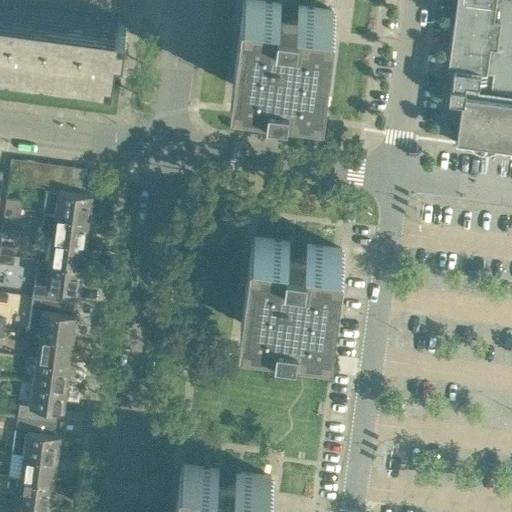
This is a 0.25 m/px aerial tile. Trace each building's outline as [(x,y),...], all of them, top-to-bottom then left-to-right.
[(332,23),(333,9),(261,0),(246,0),(245,11),(249,12),(242,72),(237,71),(235,85),(323,96),(324,82),(320,82),(328,22),(332,23)] [(511,0),(456,0),(449,62),(455,63),(452,79),(451,79),(449,93),(462,95),(456,142),(511,149),(511,0)] [(0,56),(6,57),(5,59),(8,59),(8,57),(40,62),(40,64),(43,64),(43,62),(76,66),(76,68),(77,68),(78,66),(110,71),(110,72),(112,73),(119,21),(0,5),(0,56)] [(22,181),(25,158),(12,157),(9,180),(22,181)] [(33,183),(37,160),(25,158),(22,181),(33,183)] [(49,162),(37,160),(33,183),(46,185),(49,162)] [(59,186),(62,163),(49,162),(46,185),(47,185),(59,186)] [(72,188),(75,165),(62,163),(59,186),(72,188)] [(84,189),(85,181),(87,167),(75,165),(72,188),(84,189)] [(72,188),(59,186),(47,185),(44,210),(89,215),(93,190),(84,189),(72,188)] [(22,198),(7,196),(6,204),(21,206),(22,198)] [(20,215),(21,206),(6,204),(4,213),(20,215)] [(86,239),(89,215),(44,210),(42,233),(53,234),(86,239)] [(83,263),(86,239),(53,234),(50,258),(83,263)] [(341,261),(342,248),(256,236),(254,250),(259,250),(251,310),(246,309),(244,323),(331,335),(333,321),(328,321),(336,261),(341,261)] [(0,251),(15,254),(16,245),(1,243),(0,248),(0,251)] [(0,260),(14,262),(15,254),(0,251),(0,260)] [(83,263),(50,258),(38,257),(33,294),(74,299),(76,299),(78,287),(80,287),(83,263)] [(73,334),(76,311),(73,311),(74,299),(33,294),(28,329),(40,331),(40,330),(73,334)] [(70,358),(73,334),(40,330),(40,331),(37,354),(70,358)] [(67,382),(70,358),(37,354),(34,378),(67,382)] [(64,408),(67,382),(34,378),(30,402),(20,401),(18,414),(57,419),(58,407),(64,408)] [(58,456),(61,431),(55,430),(57,419),(18,414),(13,450),(24,451),(58,456)] [(55,480),(58,456),(24,451),(21,475),(55,480)] [(271,488),(272,475),(185,463),(183,477),(188,478),(183,511),(263,511),(267,488),(271,488)] [(51,504),(55,480),(21,475),(9,473),(8,483),(19,484),(18,499),(51,504)] [(50,511),(51,504),(18,499),(15,511),(50,511)]
